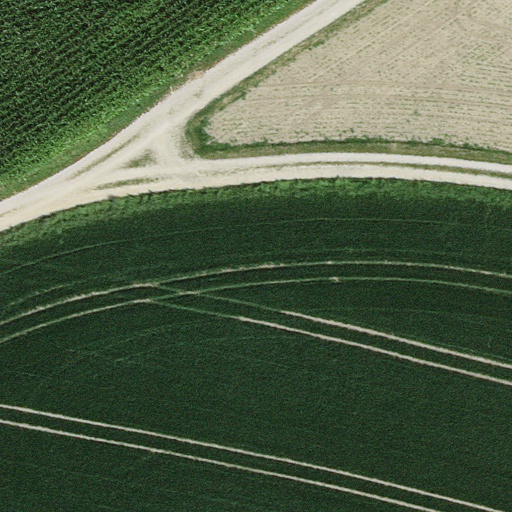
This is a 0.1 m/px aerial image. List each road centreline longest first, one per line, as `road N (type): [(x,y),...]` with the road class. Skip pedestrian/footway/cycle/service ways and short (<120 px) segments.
road 1 (track): [(49,203),(296,175),(511,182)]
road 2 (track): [(49,203),(349,0)]
